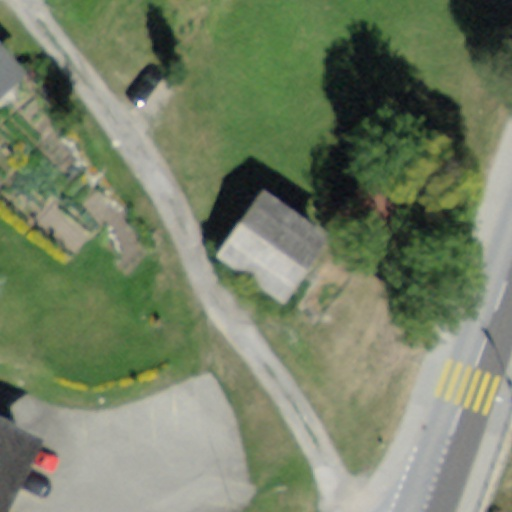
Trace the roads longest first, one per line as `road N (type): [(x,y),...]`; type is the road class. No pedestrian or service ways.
road 1 (track): [(340,511),(329,464),(283,388),(30,0)]
road 2 (tertiary): [(511,250),(419,511)]
